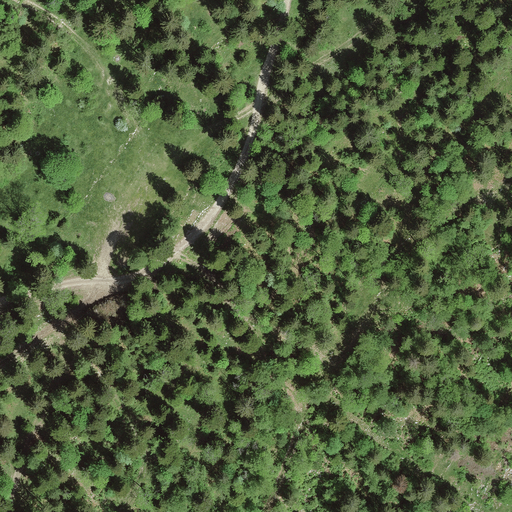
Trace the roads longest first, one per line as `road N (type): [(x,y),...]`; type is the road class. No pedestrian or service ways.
road 1 (track): [(0,304),(138,273),(199,232),(239,167),(285,0)]
road 2 (track): [(0,369),(107,282)]
